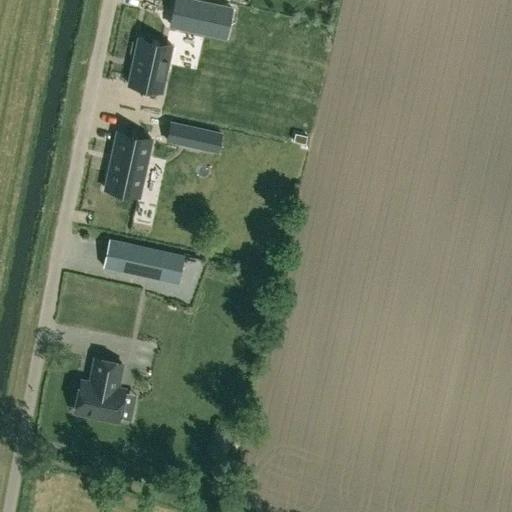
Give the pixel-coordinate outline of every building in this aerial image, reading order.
[(135,35),(124,84),(161,92),(171,43),(135,35)] [(165,140),(182,143),(186,124),(170,121),(165,140)] [(151,136),(114,128),(100,189),(138,197),(151,136)] [(206,129),(202,148),(214,151),(218,131),(206,129)] [(244,243),(277,244),(278,205),(246,204),(244,243)] [(104,266),(178,282),(184,255),(110,239),(104,266)] [(122,363),(96,358),(92,377),(94,378),(93,383),(81,381),(75,411),(118,420),(125,390),(116,388),(122,363)]
